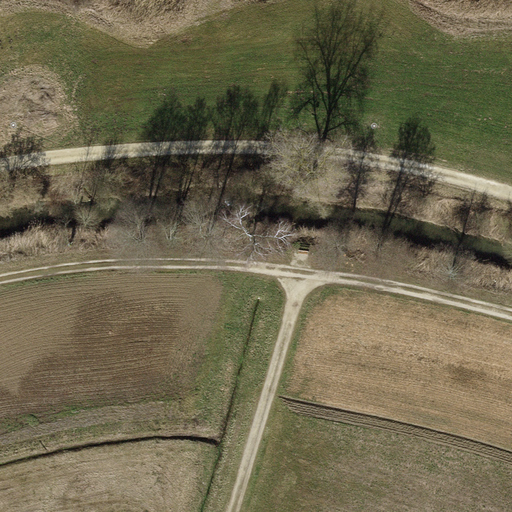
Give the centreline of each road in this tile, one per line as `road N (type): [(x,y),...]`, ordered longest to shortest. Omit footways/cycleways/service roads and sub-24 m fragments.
road 1 (track): [(511,312),(306,261),(153,261),(0,277)]
road 2 (track): [(511,191),(301,145),(88,149),(0,163)]
road 3 (track): [(233,511),(306,261)]
